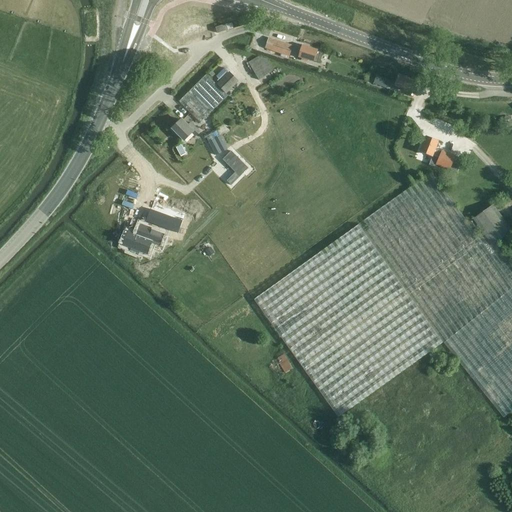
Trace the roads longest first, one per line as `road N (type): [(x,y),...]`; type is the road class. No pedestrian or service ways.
road 1 (tertiary): [(0,261),(57,196),(89,143),(145,0)]
road 2 (tertiary): [(511,81),(464,77),(258,0)]
